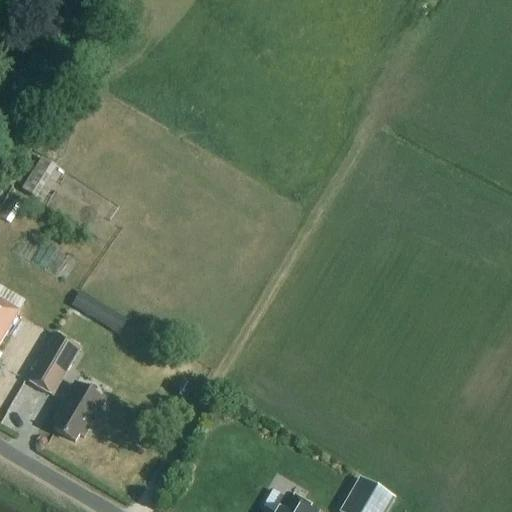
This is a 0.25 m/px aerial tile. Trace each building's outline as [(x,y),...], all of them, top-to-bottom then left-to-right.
[(37,201),(57,168),(42,159),(21,191),(37,201)] [(104,327),(113,313),(87,298),(78,312),(104,327)] [(0,343),(19,313),(0,301),(0,343)] [(90,345),(62,329),(42,364),(35,376),(34,377),(62,393),(90,345)] [(53,432),(75,445),(79,438),(83,440),(104,404),(74,386),(53,422),(57,425),(53,432)] [(0,423),(9,430),(20,414),(10,408),(0,422),(0,423)] [(208,453),(197,459),(204,471),(214,464),(208,453)] [(388,511),(396,500),(360,479),(340,511),(388,511)] [(311,511),(288,498),(279,511),(311,511)]
